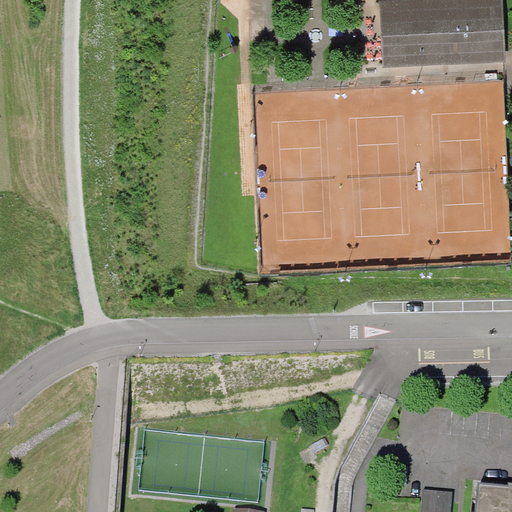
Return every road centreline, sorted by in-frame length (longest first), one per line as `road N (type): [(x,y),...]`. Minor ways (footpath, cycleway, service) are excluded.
road 1 (residential): [(0,404),(63,357),(142,333),(511,327)]
road 2 (motorway): [(90,0),(49,511)]
road 3 (motorway): [(97,511),(132,0)]
road 4 (track): [(105,339),(75,214),(71,0)]
road 5 (track): [(209,0),(194,262)]
